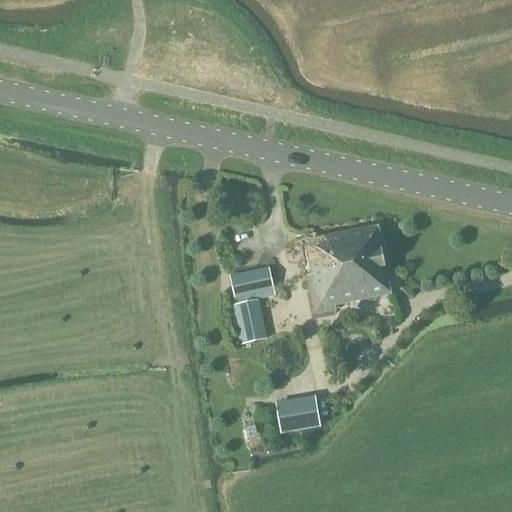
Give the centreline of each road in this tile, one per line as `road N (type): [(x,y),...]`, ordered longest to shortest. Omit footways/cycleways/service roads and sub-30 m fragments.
road 1 (tertiary): [(511,207),(0,91)]
road 2 (track): [(137,0),(143,22),(122,118)]
